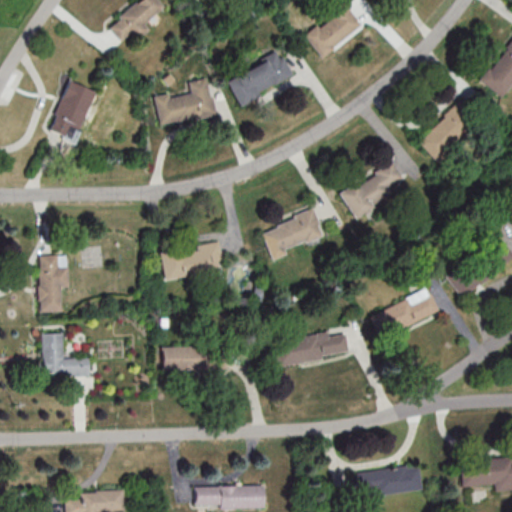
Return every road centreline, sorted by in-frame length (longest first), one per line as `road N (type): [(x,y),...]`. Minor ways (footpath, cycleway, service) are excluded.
road 1 (residential): [(0,198),(194,189),(260,168),(347,118),(441,34),(464,0)]
road 2 (residential): [(511,401),(416,407),(347,425),(0,440)]
road 3 (residential): [(416,407),(511,334)]
